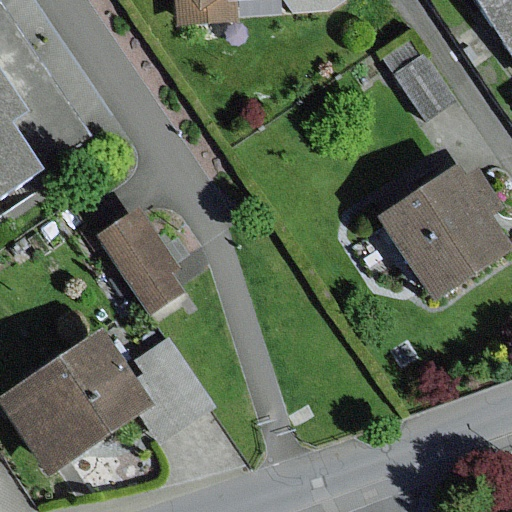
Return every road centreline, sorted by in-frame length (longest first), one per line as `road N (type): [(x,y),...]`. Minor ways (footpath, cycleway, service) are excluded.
road 1 (residential): [(59,0),(215,234)]
road 2 (residential): [(402,0),(511,159)]
road 3 (residential): [(361,465),(511,408)]
road 4 (residential): [(231,511),(361,465)]
